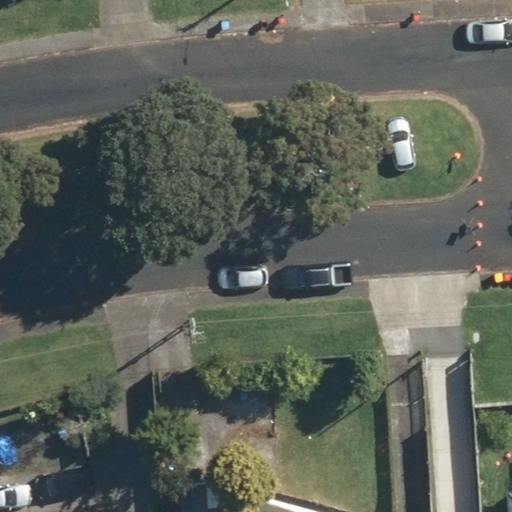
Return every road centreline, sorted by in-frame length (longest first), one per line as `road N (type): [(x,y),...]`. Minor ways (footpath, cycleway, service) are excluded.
road 1 (residential): [(511,233),(86,264),(0,285)]
road 2 (residential): [(0,92),(511,52)]
